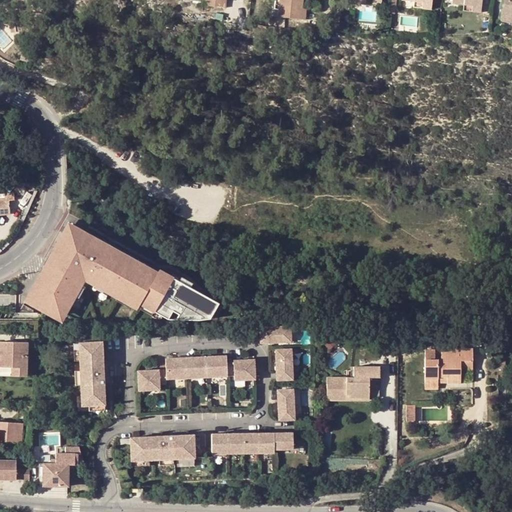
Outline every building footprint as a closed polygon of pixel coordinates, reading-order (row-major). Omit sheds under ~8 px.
[(279,9),(278,17),(301,19),(302,8),(302,0),(275,0),(275,9),(279,9)] [(414,0),(423,1),(422,7),(431,8),(432,0),(414,0)] [(464,3),(473,4),(472,10),(481,11),(481,0),(452,0),(452,2),(464,3)] [(511,0),(502,0),(501,16),(511,17),(511,0)] [(4,199),(0,199),(0,213),(10,213),(8,199),(14,199),(13,191),(3,192),(4,199)] [(220,308),(67,226),(23,307),(62,327),(86,289),(169,326),(210,324),(220,308)] [(261,327),(261,343),(292,341),(291,326),(261,327)] [(0,366),(11,367),(11,376),(27,376),(28,342),(0,342),(0,366)] [(83,406),(106,404),(102,343),(79,344),(83,406)] [(292,348),(277,348),(277,379),(293,378),(292,348)] [(448,382),(461,383),(461,370),(461,360),(473,359),(473,349),(442,349),(442,359),(435,359),(434,349),(425,349),(425,382),(438,382),(439,377),(448,377),(448,382)] [(160,384),(167,384),(167,379),(227,375),(235,374),(235,379),(256,378),(255,358),(234,360),(226,361),(226,355),(166,359),(166,370),(138,372),(140,391),(160,390),(160,384)] [(461,360),(461,370),(473,370),(473,359),(461,360)] [(0,366),(0,375),(11,376),(11,367),(0,366)] [(347,396),(351,396),(351,399),(370,399),(370,378),(380,379),(381,368),(354,367),(354,378),(327,378),(327,401),(348,402),(347,399),(347,396)] [(294,418),(293,388),(277,388),(278,419),(294,418)] [(415,413),(407,413),(407,421),(415,421),(415,413)] [(23,424),(0,422),(0,442),(22,443),(23,424)] [(292,431),(258,432),(258,452),(274,451),(274,448),(293,447),(292,431)] [(258,432),(211,434),(212,453),(258,452),(258,432)] [(193,435),(131,439),(132,445),(133,462),(195,458),(193,435)] [(84,464),(79,447),(65,447),(65,454),(56,454),(55,463),(43,463),(43,477),(43,486),(67,486),(68,464),(84,464)] [(13,459),(0,459),(0,478),(16,479),(16,469),(13,466),(13,459)] [(34,470),(16,469),(16,479),(34,479),(34,470)]
